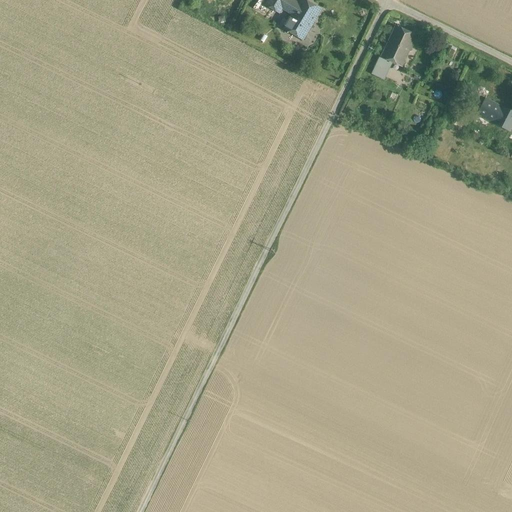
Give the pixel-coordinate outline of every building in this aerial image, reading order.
[(267,0),(265,5),(279,13),(283,8),(287,0),(267,0)] [(300,0),(298,3),(292,0),(287,0),(283,8),(292,14),(283,29),(303,40),(322,9),(305,0),(300,0)] [(417,34),(395,24),(381,57),(393,62),(403,66),(417,34)] [(393,62),(381,57),(374,74),(385,79),(393,62)] [(511,129),(511,110),(485,98),(477,115),(511,131),(511,129)]
